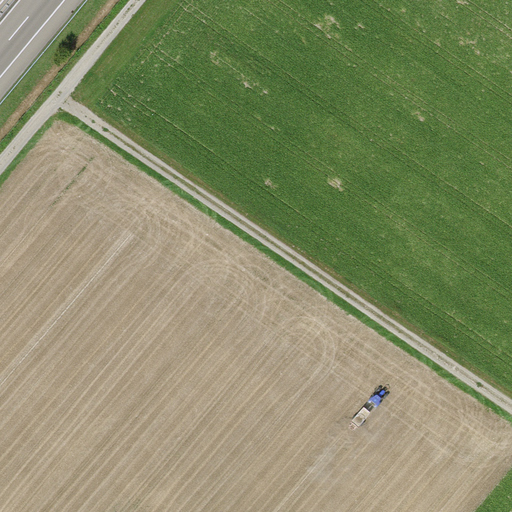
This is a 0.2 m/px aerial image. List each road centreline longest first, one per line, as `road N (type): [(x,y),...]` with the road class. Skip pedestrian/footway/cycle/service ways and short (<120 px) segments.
road 1 (track): [(511,396),(62,84)]
road 2 (track): [(132,0),(0,164)]
